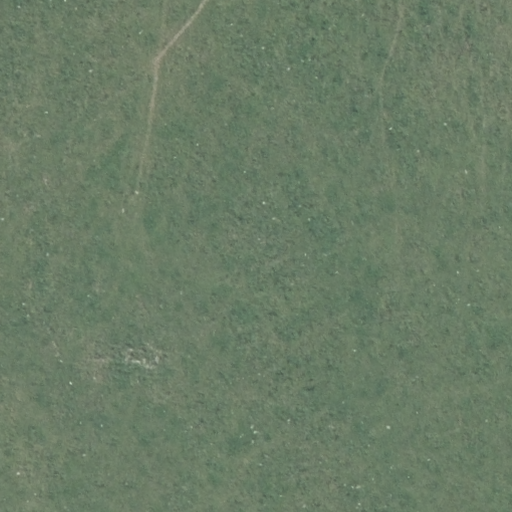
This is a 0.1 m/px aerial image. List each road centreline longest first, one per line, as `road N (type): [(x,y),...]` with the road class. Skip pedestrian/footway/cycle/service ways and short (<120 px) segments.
road 1 (residential): [(511,313),(23,186)]
road 2 (residential): [(23,186),(73,0)]
